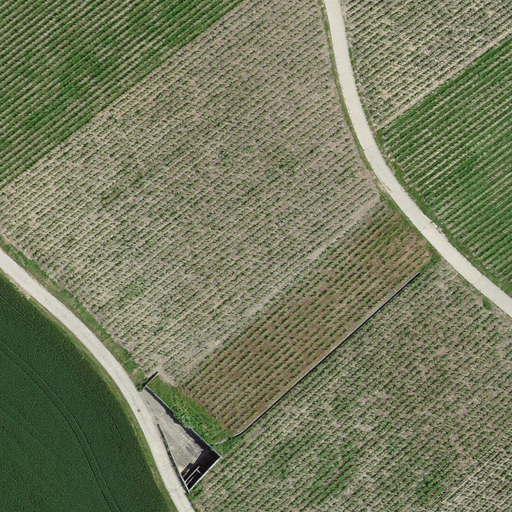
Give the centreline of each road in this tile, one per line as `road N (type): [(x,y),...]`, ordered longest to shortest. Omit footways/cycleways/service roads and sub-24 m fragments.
road 1 (track): [(332,0),(352,102),(381,167),(451,255),(511,307)]
road 2 (track): [(188,511),(123,377),(0,256)]
